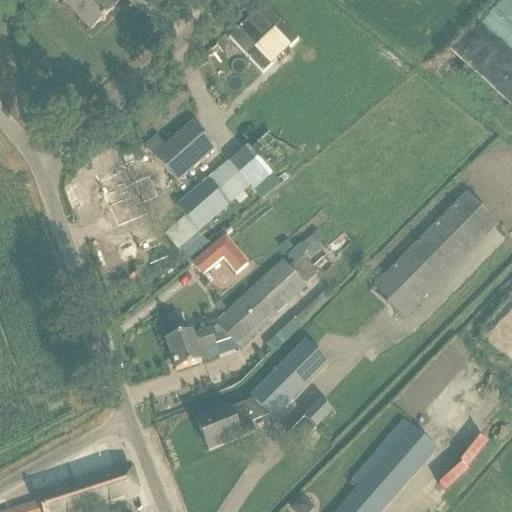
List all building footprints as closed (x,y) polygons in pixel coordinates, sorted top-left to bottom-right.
[(113,10),(112,9),(121,0),(125,0),(138,13),(149,3),(145,0),(61,0),(67,6),(69,4),(80,17),(78,18),(90,31),(101,22),(102,24),(105,21),(103,19),(113,10)] [(511,49),(478,17),(448,48),(487,84),(494,77),(501,83),(511,70),(511,49)] [(165,148),(153,159),(163,170),(176,185),(215,150),(192,125),(165,148)] [(258,144),(251,150),(256,156),(263,151),(266,148),(261,141),(258,144)] [(190,195),(175,209),(183,217),(197,233),(212,220),(228,206),(248,189),(228,165),(227,163),(206,182),(190,195)] [(124,171),(97,182),(104,198),(103,199),(108,212),(109,212),(116,228),(146,216),(142,203),(155,198),(146,177),(129,183),(124,171)] [(465,195),(370,292),(387,308),(402,323),(496,226),(465,195)] [(165,343),(175,373),(219,358),(215,348),(230,343),(238,351),(306,288),(304,287),(316,276),(314,274),(317,272),(302,256),(306,253),(312,259),(321,252),(316,247),(323,241),(316,233),(287,257),(293,264),(288,269),(283,263),(214,326),(217,329),(191,337),(190,334),(165,343)] [(224,239),(193,265),(202,277),(222,260),(235,276),(247,267),(224,239)] [(179,324),(175,315),(166,318),(169,328),(179,324)] [(269,379),(249,399),(252,402),(265,415),(268,417),(272,422),(286,408),(328,366),(305,343),(269,379)] [(241,407),(196,425),(208,453),(253,435),(241,407)] [(286,436),(298,448),(315,431),(302,420),(286,436)] [(337,511),(382,511),(435,452),(406,424),(352,482),(358,488),(337,511)] [(91,511),(138,497),(129,467),(37,497),(39,504),(12,511),(91,511)]
